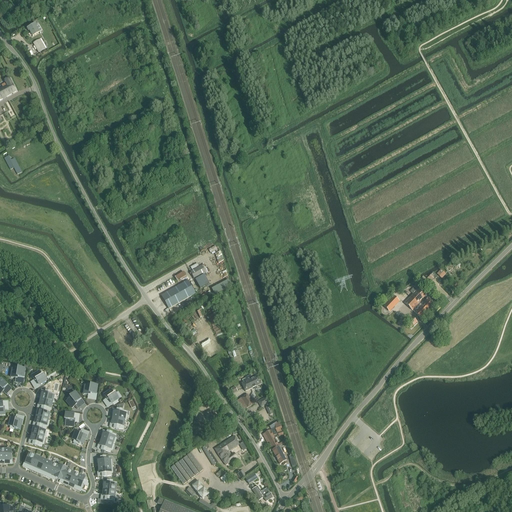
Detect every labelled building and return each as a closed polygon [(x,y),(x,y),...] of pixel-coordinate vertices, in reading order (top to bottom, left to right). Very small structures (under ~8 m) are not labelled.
[(29,31),(33,37),(40,33),(39,33),(42,31),(38,24),(36,25),(36,24),(31,27),(29,28),(30,31),(29,31)] [(47,49),(41,39),(33,44),(39,53),(47,49)] [(0,100),(16,92),(9,79),(4,81),(6,84),(2,86),(3,88),(0,89),(0,100)] [(14,168),(17,175),(22,173),(14,159),(11,160),(9,156),(4,158),(6,163),(10,170),(14,168)] [(194,280),(205,273),(201,266),(190,272),(194,280)] [(437,274),(440,278),(445,274),(441,270),(437,274)] [(175,278),(177,282),(186,277),(183,272),(175,278)] [(204,275),(195,280),(200,289),(209,284),(207,279),(204,275)] [(431,275),(426,280),(427,280),(430,283),(434,279),(431,275)] [(436,289),(430,284),(427,280),(422,285),(424,287),(429,292),(430,291),(432,293),(436,289)] [(161,296),(169,309),(195,294),(188,281),(161,296)] [(215,295),(230,288),(227,281),(212,288),(215,295)] [(412,311),(423,300),(425,297),(418,290),(416,292),(413,289),(410,292),(413,295),(405,304),(412,311)] [(381,310),(387,315),(400,301),(395,296),(381,310)] [(415,313),(421,319),(426,314),(427,314),(429,312),(428,311),(434,305),(429,299),(415,313)] [(411,329),(417,323),(412,318),(408,322),(406,324),(411,329)] [(14,378),(17,379),(18,378),(23,379),(25,370),(19,369),(15,368),(15,370),(13,370),(12,373),(11,378),(14,378)] [(33,379),(35,382),(36,381),(39,386),(46,382),(44,377),(42,373),(40,374),(39,372),(32,377),(33,379)] [(245,391),(246,392),(261,385),(258,377),(252,379),(250,376),(245,378),(245,379),(242,380),(244,383),(242,384),(245,391)] [(86,395),(90,396),(90,394),(96,395),(97,387),(91,386),(92,385),(87,384),(87,386),(85,386),(84,395),(86,395)] [(4,391),(2,394),(3,395),(4,395),(6,393),(8,391),(10,389),(10,388),(7,386),(3,391),(4,391)] [(105,398),(107,401),(108,400),(112,405),(118,400),(115,395),(116,395),(114,391),(112,392),(111,391),(104,395),(105,398)] [(42,400),(52,403),(52,402),(53,402),(54,403),(55,397),(54,397),(55,394),(51,393),(46,392),(45,395),(43,394),(42,400)] [(75,394),(71,398),(67,402),(72,409),(74,407),(77,405),(76,404),(80,400),(75,394)] [(237,402),(243,411),(254,404),(247,395),(237,402)] [(107,401),(105,398),(104,399),(103,399),(104,399),(105,401),(105,402),(107,404),(108,406),(109,407),(109,406),(112,405),(108,400),(107,401)] [(258,402),(261,408),(268,403),(265,398),(258,402)] [(49,412),(50,412),(51,409),(50,409),(52,403),(42,400),(40,407),(42,407),(41,410),(47,411),(49,412)] [(77,405),(74,407),(75,408),(75,409),(76,408),(78,407),(78,406),(80,405),(82,403),(83,403),(82,402),(80,400),(76,404),(77,405)] [(37,418),(47,420),(49,414),(50,415),(50,412),(49,412),(47,411),(41,410),(41,412),(39,412),(37,418)] [(114,419),(124,421),(124,420),(126,420),(127,415),(126,415),(126,414),(126,412),(123,411),(117,410),(117,413),(115,413),(114,419)] [(74,421),(74,415),(66,414),(65,420),(64,420),(64,424),(66,424),(65,426),(74,427),(74,425),(75,421),(74,421)] [(9,426),(14,428),(14,429),(20,430),(22,422),(17,421),(17,420),(15,419),(11,418),(9,426)] [(38,425),(37,427),(42,428),(46,429),(47,427),(48,427),(49,422),(48,421),(47,421),(47,420),(37,418),(36,424),(38,425)] [(124,421),(114,419),(113,425),(114,426),(114,428),(120,429),(123,430),(124,427),(123,427),(124,421)] [(274,424),(279,436),(285,434),(280,422),(274,424)] [(35,429),(33,435),(43,438),(43,437),(44,437),(45,438),(47,432),(45,432),(46,429),(42,428),(37,427),(36,430),(35,429)] [(272,451),(279,465),(286,461),(279,448),(278,448),(272,437),(277,434),(274,429),(270,432),(269,432),(265,434),(273,451),(272,451)] [(77,443),(83,445),(86,437),(81,435),(82,434),(79,433),(78,433),(76,432),(74,436),(73,440),(78,442),(77,443)] [(102,441),(112,444),(112,443),(114,444),(116,439),(115,438),(116,435),(114,435),(109,433),(107,432),(106,435),(104,434),(102,441)] [(43,438),(33,435),(32,442),(33,442),(33,445),(38,446),(42,447),(42,444),(44,444),(45,439),(44,439),(43,439),(43,438)] [(215,450),(226,466),(237,458),(234,454),(231,456),(228,452),(239,445),(234,437),(215,450)] [(112,444),(102,441),(100,447),(102,447),(101,450),(103,450),(108,452),(110,453),(111,450),(112,450),(114,445),(112,444)] [(203,449),(214,466),(217,465),(206,447),(203,449)] [(194,452),(188,456),(200,472),(206,468),(194,452)] [(28,469),(30,470),(31,467),(35,457),(29,455),(27,461),(26,460),(24,464),(29,467),(28,469)] [(183,459),(196,476),(199,473),(187,456),(183,459)] [(31,467),(30,470),(31,470),(32,468),(36,470),(41,460),(35,457),(31,467)] [(99,461),(100,468),(110,467),(109,461),(110,461),(110,458),(106,458),(101,458),(101,461),(99,461)] [(41,460),(36,470),(40,471),(39,474),(41,474),(42,472),(46,462),(41,460)] [(179,462),(191,479),(195,477),(182,460),(179,462)] [(52,464),(46,462),(42,472),(41,474),(42,475),(43,473),(47,474),(52,464)] [(175,465),(188,482),(191,480),(178,463),(175,465)] [(50,478),(52,479),(53,477),(57,467),(52,464),(47,474),(51,476),(50,478)] [(171,468),(183,485),(186,483),(174,466),(171,468)] [(53,477),(52,479),(53,480),(54,477),(55,477),(56,477),(55,478),(58,479),(63,469),(63,468),(60,467),(60,468),(57,467),(53,477)] [(110,467),(100,468),(100,474),(102,474),(102,477),(108,476),(111,476),(111,473),(110,473),(110,467)] [(61,483),(63,484),(64,482),(68,471),(66,470),(66,469),(63,468),(63,469),(58,479),(61,481),(61,480),(63,480),(62,481),(61,483)] [(64,482),(63,484),(64,485),(65,482),(69,484),(74,474),(68,471),(64,482)] [(225,483),(232,478),(227,473),(221,479),(225,483)] [(74,474),(69,484),(73,486),(72,488),(74,489),(75,486),(79,476),(74,474)] [(254,474),(246,480),(249,485),(257,479),(254,474)] [(75,486),(74,489),(75,489),(76,487),(82,489),(83,485),(82,485),(85,479),(79,476),(75,486)] [(104,491),(114,492),(115,486),(116,486),(116,483),(113,483),(107,482),(107,485),(105,484),(104,491)] [(196,482),(191,486),(201,498),(206,494),(196,482)] [(258,487),(252,490),(257,497),(259,501),(264,498),(266,502),(273,498),(270,494),(267,489),(261,492),(258,487)] [(187,491),(193,496),(196,493),(190,488),(187,491)] [(114,492),(104,491),(104,497),(105,497),(105,500),(111,501),(114,501),(115,498),(116,498),(117,493),(114,493),(114,492)] [(290,504),(292,507),(300,501),(298,498),(290,504)] [(159,511),(190,511),(159,499),(157,504),(162,506),(159,511)] [(201,500),(199,503),(211,510),(217,506),(215,502),(210,506),(201,500)]
